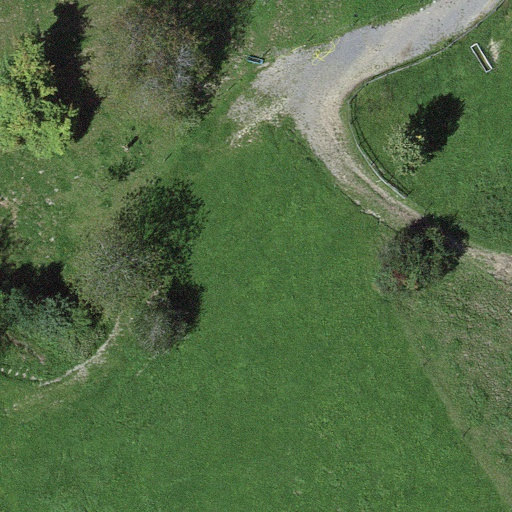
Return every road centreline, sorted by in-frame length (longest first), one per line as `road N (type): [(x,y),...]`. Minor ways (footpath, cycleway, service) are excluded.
road 1 (track): [(28,399),(109,352),(190,169),(229,126),(324,75)]
road 2 (track): [(511,273),(447,249),(342,167),(320,114),(324,75)]
road 3 (track): [(324,75),(449,17),(467,0)]
